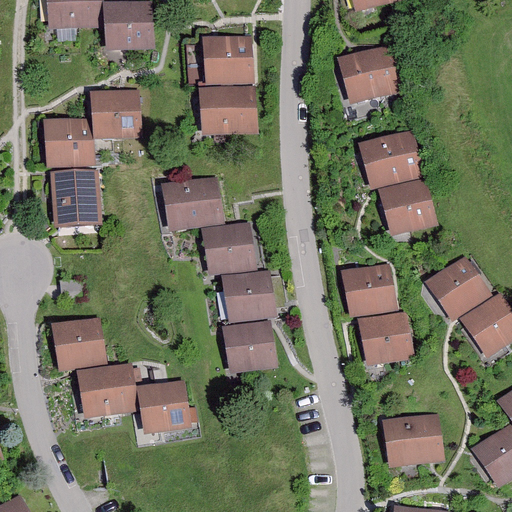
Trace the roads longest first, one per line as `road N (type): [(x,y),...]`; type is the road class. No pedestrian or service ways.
road 1 (residential): [(295,0),(294,191),(346,449),(347,511)]
road 2 (track): [(15,269),(23,0)]
road 3 (residential): [(75,511),(31,414),(15,269)]
